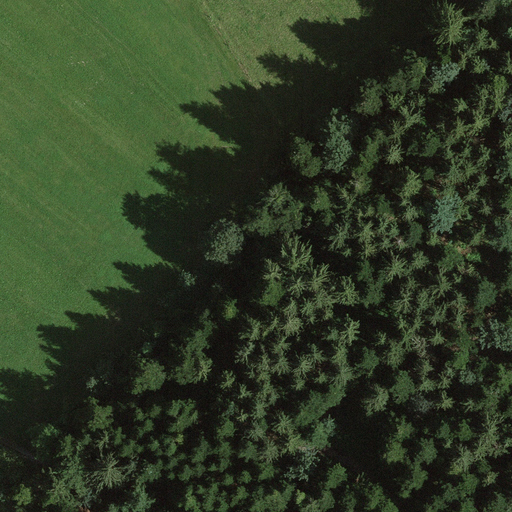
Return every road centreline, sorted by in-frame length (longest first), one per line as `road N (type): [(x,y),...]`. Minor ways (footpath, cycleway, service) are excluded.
road 1 (track): [(83,479),(134,480),(282,443),(334,442),(359,455),(412,511)]
road 2 (track): [(511,418),(471,412),(406,426),(359,455)]
